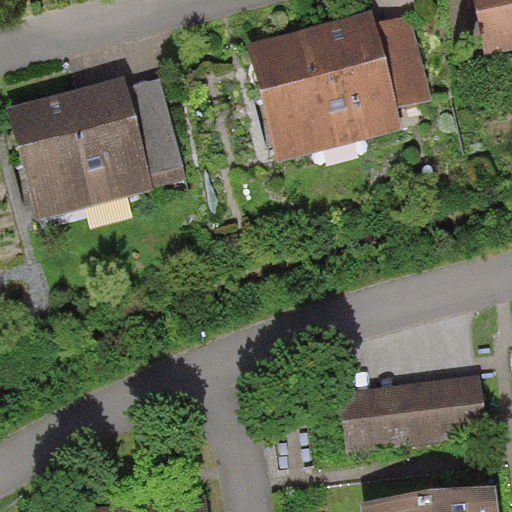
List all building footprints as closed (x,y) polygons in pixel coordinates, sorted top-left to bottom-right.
[(511,0),(477,0),(491,65),(511,60),(511,0)] [(368,40),(390,121),(425,112),(403,31),(368,40)] [(368,40),(257,70),(284,166),(394,136),(390,121),(368,40)] [(121,108),(139,185),(170,178),(152,100),(121,108)] [(121,108),(18,132),(40,225),(143,201),(139,185),(121,108)] [(476,396),(348,408),(352,460),(481,449),(476,396)] [(86,511),(200,511),(199,499),(86,511)]
